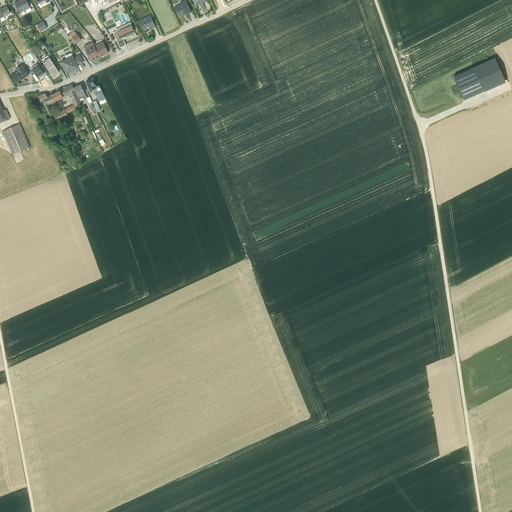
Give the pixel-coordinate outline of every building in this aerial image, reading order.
[(30,7),(26,0),(17,0),(18,1),(14,3),(20,13),(30,7)] [(179,17),(187,13),(191,12),(185,0),(183,0),(180,2),(181,4),(174,7),(179,17)] [(0,18),(0,19),(11,13),(7,5),(0,8),(0,18)] [(100,20),(101,21),(103,20),(103,21),(104,22),(106,20),(103,14),(109,12),(108,10),(101,13),(103,18),(100,20)] [(151,29),(156,27),(150,15),(138,20),(141,27),(142,27),(144,31),(151,28),(151,29)] [(47,28),(43,21),(37,24),(40,31),(47,28)] [(139,31),(135,24),(132,26),(131,25),(130,23),(115,29),(116,31),(113,33),(120,48),(126,45),(124,40),(125,39),(130,36),(131,38),(136,36),(135,33),(139,31)] [(76,44),(81,40),(76,34),(74,31),(70,35),(69,36),(74,44),(76,43),(76,44)] [(103,41),(94,45),(99,57),(108,53),(103,41)] [(92,42),(83,46),(90,61),(99,57),(94,45),(92,42)] [(83,63),(80,55),(74,57),(73,56),(72,56),(71,53),(65,56),(66,59),(60,62),(66,73),(79,67),(78,66),(83,63)] [(43,62),(52,76),(58,72),(49,58),(43,62)] [(494,58),(452,76),(463,100),(504,83),(494,58)] [(39,63),(32,66),(37,77),(44,73),(39,63)] [(28,75),(22,64),(15,68),(17,71),(11,75),(16,83),(28,75)] [(99,101),(105,98),(99,86),(96,87),(92,79),(85,82),(90,91),(90,90),(92,89),(94,95),(95,94),(99,101)] [(78,108),(77,105),(81,103),(80,101),(74,87),(72,84),(50,95),(54,102),(69,94),(74,104),(57,113),(60,120),(67,116),(68,116),(67,114),(78,108)] [(80,101),(87,98),(80,84),(74,87),(80,101)] [(46,109),(53,123),(60,120),(57,113),(53,115),(48,105),(54,102),(50,95),(47,97),(45,93),(38,96),(41,102),(42,101),(46,109)] [(89,104),(88,104),(91,111),(92,111),(94,114),(97,112),(89,97),(86,98),(89,104)] [(100,110),(95,100),(92,102),(96,112),(100,110)] [(6,109),(2,110),(0,105),(0,122),(1,123),(7,120),(9,118),(6,109)] [(1,132),(3,137),(4,136),(12,155),(30,147),(20,124),(1,132)]
